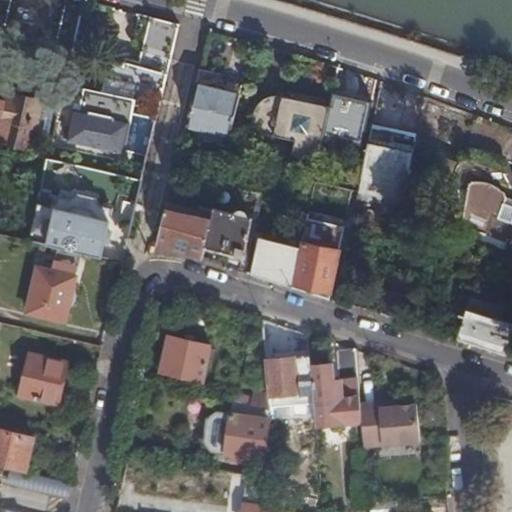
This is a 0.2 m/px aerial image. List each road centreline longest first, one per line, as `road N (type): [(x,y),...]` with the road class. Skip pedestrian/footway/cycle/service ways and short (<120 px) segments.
road 1 (residential): [(459,361),(169,272),(146,281),(90,511)]
road 2 (residential): [(511,98),(181,0)]
road 3 (residential): [(470,511),(459,361)]
